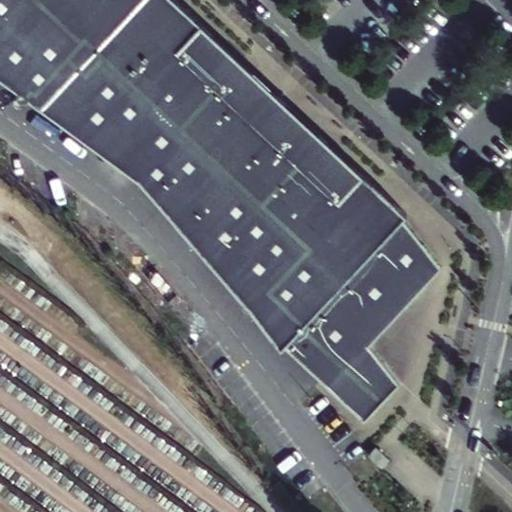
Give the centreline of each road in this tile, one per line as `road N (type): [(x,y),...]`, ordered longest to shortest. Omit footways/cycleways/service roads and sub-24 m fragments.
road 1 (residential): [(258,0),(442,172),(490,225),(504,269)]
road 2 (residential): [(504,269),(450,511)]
